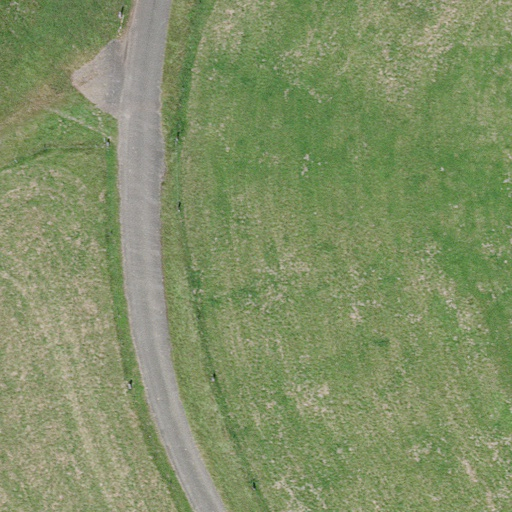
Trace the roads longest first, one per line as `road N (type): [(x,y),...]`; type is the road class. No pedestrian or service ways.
road 1 (track): [(201,511),(178,468),(148,358),(132,254),(137,72),(152,0)]
road 2 (track): [(0,145),(137,72)]
